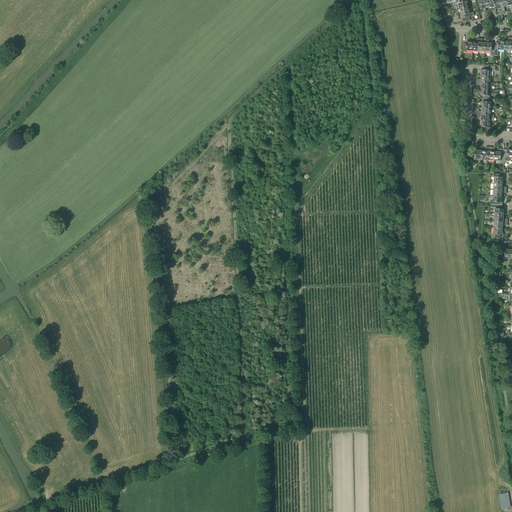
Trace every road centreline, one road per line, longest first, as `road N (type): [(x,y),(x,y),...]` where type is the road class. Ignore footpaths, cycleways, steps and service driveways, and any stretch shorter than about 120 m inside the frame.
road 1 (track): [(31,506),(242,431),(228,124),(171,186),(154,219),(174,439)]
road 2 (track): [(228,124),(359,5),(372,106),(304,191),(296,190),(292,163),(289,68)]
road 3 (track): [(297,355),(301,511)]
